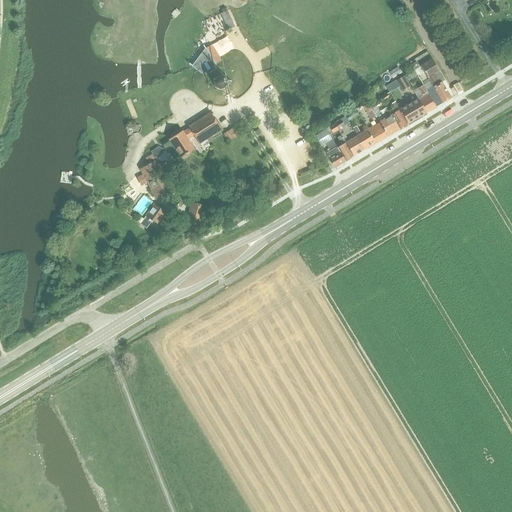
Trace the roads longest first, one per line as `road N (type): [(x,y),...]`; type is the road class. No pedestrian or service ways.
road 1 (tertiary): [(278,228),(511,86)]
road 2 (tertiary): [(278,228),(208,259),(131,317)]
road 3 (tertiary): [(131,317),(218,275),(278,228)]
road 4 (unclassified): [(0,363),(83,312),(108,331)]
road 5 (tertiary): [(0,397),(108,331)]
